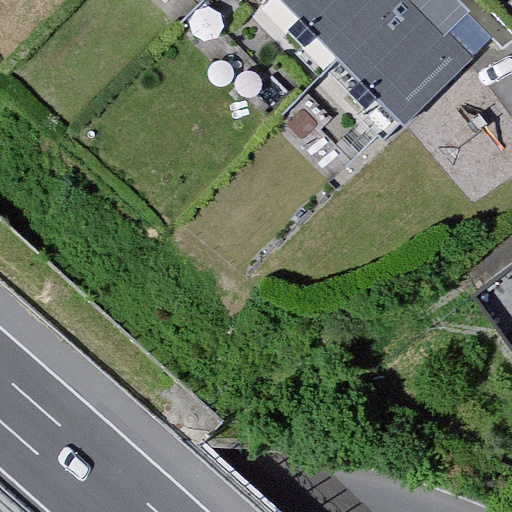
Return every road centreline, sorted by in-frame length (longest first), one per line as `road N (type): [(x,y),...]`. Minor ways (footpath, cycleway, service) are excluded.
road 1 (tertiary): [(340,511),(282,505),(125,511)]
road 2 (motorway): [(131,511),(0,395)]
